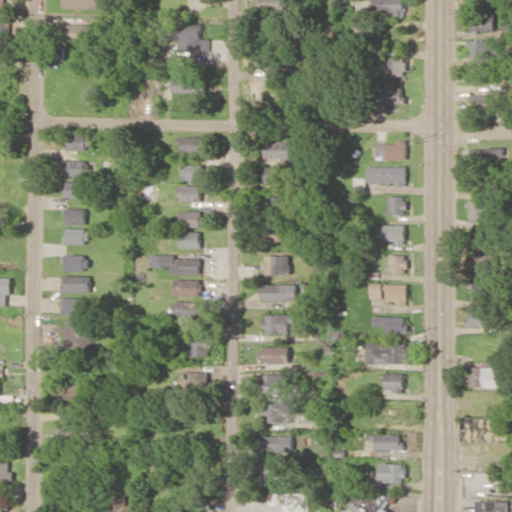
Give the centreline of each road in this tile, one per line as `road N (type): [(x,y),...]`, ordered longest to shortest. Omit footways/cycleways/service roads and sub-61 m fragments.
road 1 (residential): [(231,511),(235,0)]
road 2 (residential): [(34,511),(36,0)]
road 3 (secondary): [(439,511),(438,0)]
road 4 (residential): [(439,128),(35,121)]
